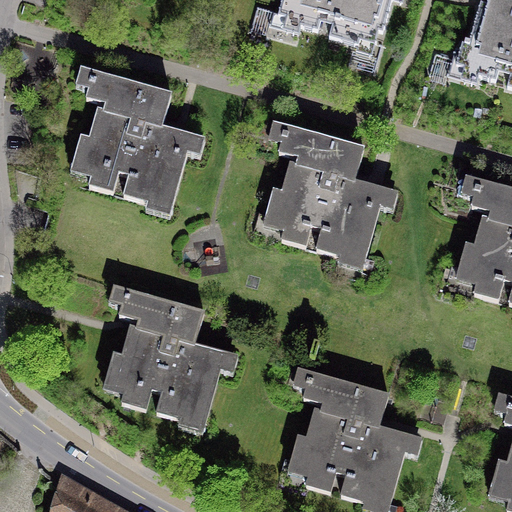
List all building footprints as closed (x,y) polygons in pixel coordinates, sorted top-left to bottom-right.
[(283,0),(278,18),(301,25),(300,28),(318,33),(322,18),(334,21),(329,40),(358,48),(363,29),(382,35),(391,0),(283,0)] [(511,0),(489,0),(488,8),(481,6),(469,46),(465,45),(464,47),(462,46),(456,68),(479,75),(478,79),(496,83),(500,68),(511,70),(511,72),(507,90),(511,90),(511,0)] [(148,199),(173,206),(192,139),(162,131),(171,98),(93,76),(86,102),(105,108),(104,115),(97,113),(89,142),(81,140),(75,163),(95,169),(89,189),(113,196),(119,176),(129,179),(124,199),(147,205),(148,199)] [(340,253),(365,260),(384,193),(354,185),(364,152),(286,130),(279,156),(298,161),(296,168),(290,166),(282,196),(274,193),(267,216),(287,222),(281,243),(305,249),(310,230),(321,233),(316,252),(339,259),(340,253)] [(511,193),(479,185),(472,210),(491,216),(489,223),(483,221),(475,251),(466,248),(460,271),(480,277),(474,297),(498,304),(504,284),(511,286),(511,297),(509,307),(511,307),(511,193)] [(181,417),(206,423),(225,356),(195,348),(204,315),(126,293),(119,319),(139,324),(137,332),(131,330),(122,360),(114,357),(108,380),(128,385),(122,406),(146,413),(151,393),(162,396),(156,416),(180,422),(181,417)] [(365,499),(389,506),(409,439),(379,430),(388,398),(311,376),(304,402),(323,407),(321,414),(315,413),(306,442),(298,440),(292,463),(311,469),(306,488),(330,496),(336,476),(346,479),(340,499),(364,505),(365,499)] [(501,383),(494,409),(504,411),(510,386),(501,383)] [(511,511),(511,401),(504,427),(511,429),(511,451),(508,467),(499,465),(493,488),(511,493),(511,495),(507,511),(511,511)] [(99,511),(61,489),(53,511),(99,511)]
